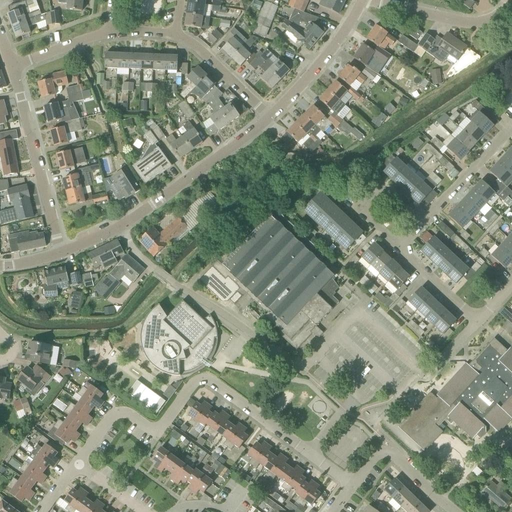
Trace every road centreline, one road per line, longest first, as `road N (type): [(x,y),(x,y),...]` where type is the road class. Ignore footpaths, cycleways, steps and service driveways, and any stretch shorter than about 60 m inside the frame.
road 1 (residential): [(76,462),(114,414),(159,428),(201,379),(310,451)]
road 2 (residential): [(120,225),(155,269),(301,371),(314,355)]
road 3 (residential): [(61,253),(13,66)]
road 4 (residential): [(120,225),(268,117)]
road 5 (residential): [(427,378),(355,310),(314,355)]
road 6 (residential): [(368,0),(464,23),(484,21),(511,2)]
road 7 (residential): [(268,117),(362,0)]
road 8 (residential): [(419,224),(381,189),(366,197),(360,210),(399,245)]
road 9 (residential): [(419,224),(511,127)]
road 10 (residential): [(310,451),(355,394),(314,355)]
road 11 (residential): [(176,36),(268,117)]
